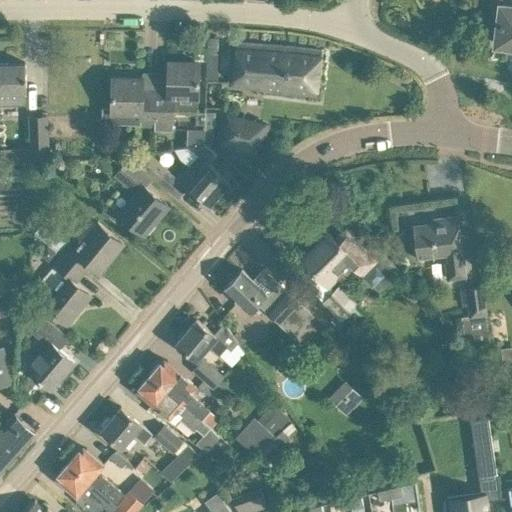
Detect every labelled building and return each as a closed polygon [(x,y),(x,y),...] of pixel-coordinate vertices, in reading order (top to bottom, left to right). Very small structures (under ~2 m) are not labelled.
[(495,43),(511,45),(511,5),(491,3),(487,36),(496,37),(495,43)] [(234,84),(316,94),(322,49),(286,45),(236,41),(234,84)] [(168,89),(155,89),(154,126),(154,128),(172,128),(173,95),(197,95),(198,61),(168,60),(168,89)] [(25,90),(26,90),(25,62),(0,62),(0,103),(26,103),(25,90)] [(103,110),(102,125),(141,126),(154,126),(155,89),(142,89),(142,77),(112,76),(112,96),(111,110),(103,110)] [(214,144),(257,156),(268,125),(223,112),(214,144)] [(28,115),(31,160),(49,159),(46,114),(28,115)] [(178,179),(186,186),(207,204),(228,180),(208,162),(216,153),(204,143),(187,145),(199,155),(178,179)] [(148,151),(138,163),(147,172),(148,171),(157,179),(167,167),(148,151)] [(147,172),(138,163),(129,156),(114,174),(135,192),(119,211),(143,232),(154,220),(151,217),(157,210),(160,213),(168,204),(140,180),(147,172)] [(0,179),(31,178),(30,166),(9,167),(9,163),(0,162),(0,179)] [(436,218),(437,222),(413,226),(415,245),(417,256),(443,252),(443,253),(446,254),(447,259),(444,261),(446,279),(465,277),(462,254),(460,236),(457,216),(436,218)] [(59,252),(83,272),(91,263),(99,271),(100,270),(98,268),(111,253),(113,254),(123,242),(97,220),(74,248),(67,242),(59,252)] [(385,251),(377,259),(345,227),(334,238),(329,233),(302,259),(329,286),(337,277),(340,281),(354,267),(378,291),(402,268),(385,251)] [(83,272),(59,252),(51,261),(64,273),(41,301),(67,322),(91,293),(76,281),(83,272)] [(238,301),(249,311),(258,301),(293,334),(313,313),(264,268),(253,279),(242,268),(224,287),(238,301)] [(0,276),(0,297),(18,293),(14,273),(0,276)] [(333,289),(322,300),(322,301),(340,321),(359,303),(339,283),(333,289)] [(465,287),(469,316),(486,313),(482,285),(465,287)] [(27,367),(50,387),(74,359),(58,346),(67,336),(43,315),(26,300),(25,320),(33,327),(50,341),(27,367)] [(176,340),(196,357),(208,344),(219,354),(226,345),(230,349),(238,341),(224,322),(214,333),(196,318),(176,340)] [(511,345),(502,346),(504,364),(511,362),(511,345)] [(0,346),(0,384),(12,381),(3,346),(0,346)] [(193,368),(213,386),(223,375),(203,357),(193,368)] [(160,360),(149,372),(195,412),(210,426),(218,418),(190,394),(197,385),(167,359),(163,363),(160,360)] [(195,412),(149,372),(138,385),(142,388),(138,392),(169,418),(176,410),(181,414),(178,417),(193,430),(196,427),(203,433),(210,426),(195,412)] [(101,428),(121,445),(132,432),(143,442),(152,432),(121,405),(101,428)] [(0,470),(35,431),(14,412),(0,427),(0,470)] [(256,413),(235,435),(238,437),(231,445),(246,459),(253,452),(274,433),(276,432),(256,413)] [(488,415),(470,418),(475,451),(477,450),(481,477),(497,475),(488,415)] [(154,434),(174,451),(183,441),(162,424),(154,434)] [(178,454),(163,469),(171,478),(200,451),(191,442),(187,445),(178,454)] [(94,474),(104,463),(86,447),(82,451),(79,448),(68,460),(129,511),(133,511),(138,508),(144,502),(130,489),(125,495),(102,475),(99,478),(94,474)] [(137,466),(127,460),(122,468),(139,479),(151,460),(143,456),(137,466)] [(133,511),(129,511),(68,460),(57,473),(61,476),(58,480),(76,495),(76,500),(90,511),(96,511),(104,504),(110,510),(108,511),(134,511),(138,508),(133,511)] [(401,484),(389,487),(392,496),(403,493),(401,484)] [(389,487),(378,490),(380,499),(392,496),(389,487)] [(208,511),(232,511),(217,491),(206,500),(212,509),(208,511)] [(245,491),(231,496),(234,505),(238,511),(246,511),(252,510),(245,491)] [(447,498),(444,499),(445,511),(487,511),(485,499),(484,493),(447,498)] [(361,494),(349,497),(352,506),(363,504),(361,494)] [(349,497),(338,500),(340,509),(352,506),(349,497)] [(54,511),(48,506),(45,508),(35,499),(23,511),(54,511)]
